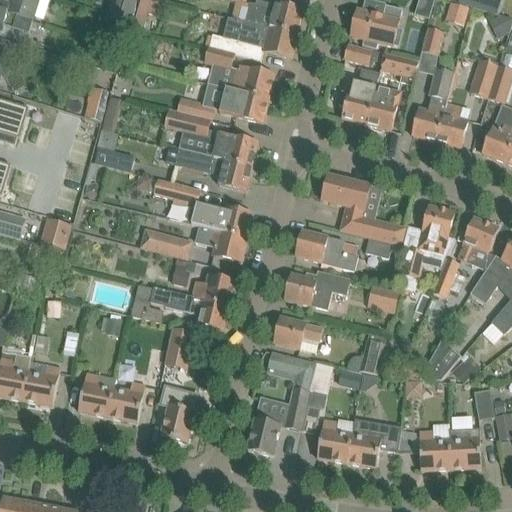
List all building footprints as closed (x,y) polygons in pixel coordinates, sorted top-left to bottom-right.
[(0,12),(33,23),(35,23),(42,0),(13,0),(12,5),(0,1),(0,12)] [(117,0),(112,18),(131,24),(138,0),(117,0)] [(142,0),(133,30),(144,33),(149,14),(164,19),(168,5),(155,1),(151,0),(151,2),(145,0),(142,0)] [(458,0),(492,11),(493,10),(499,13),(503,0),(458,0)] [(252,6),(247,24),(298,38),(302,25),(305,13),(277,6),(276,7),(258,2),(257,7),(252,6)] [(446,23),(464,29),(470,11),(452,5),(446,23)] [(352,39),(376,45),(395,50),(396,48),(400,49),(404,32),(399,31),(404,12),(387,8),(384,19),(358,13),(352,39)] [(33,23),(0,12),(0,35),(3,37),(6,27),(30,34),(33,23)] [(494,21),(503,38),(511,34),(511,31),(511,20),(502,17),(494,21)] [(210,49),(209,52),(236,58),(254,63),(257,49),(265,51),(264,55),(293,62),(298,38),(247,24),(233,21),(228,41),(213,37),(213,39),(209,38),(206,48),(210,49)] [(424,55),(438,58),(444,35),(429,31),(424,55)] [(100,68),(111,71),(118,52),(106,48),(100,68)] [(347,63),(370,69),(374,54),(351,48),(347,63)] [(209,87),(211,88),(226,92),(227,92),(232,94),(232,93),(270,102),(276,78),(242,69),(241,73),(233,71),(236,58),(209,52),(205,67),(213,69),(209,87)] [(387,57),(383,73),(404,78),(402,85),(415,88),(420,65),(387,57)] [(134,67),(124,64),(120,76),(130,80),(134,67)] [(472,96),(488,101),(498,69),(482,64),(472,96)] [(511,73),(498,69),(488,101),(504,106),(511,80),(511,73)] [(413,139),(438,145),(448,107),(455,75),(437,71),(430,99),(433,100),(432,103),(431,103),(429,113),(420,111),(413,139)] [(343,122),(368,128),(378,89),(362,85),(361,86),(353,84),(343,122)] [(378,89),(368,128),(392,134),(399,106),(402,95),(392,92),(378,89)] [(85,119),(103,124),(111,95),(91,90),(87,104),(89,105),(85,119)] [(232,94),(227,92),(221,116),(264,127),(270,102),(232,93),(232,94)] [(111,99),(100,147),(114,151),(125,102),(111,99)] [(0,185),(1,181),(8,183),(13,168),(0,163),(0,134),(21,141),(25,126),(19,124),(24,109),(0,101),(0,185)] [(193,103),(189,119),(210,124),(213,125),(217,109),(193,103)] [(448,107),(438,145),(462,151),(469,123),(460,120),(462,110),(448,107)] [(483,157),(507,166),(511,152),(511,113),(508,120),(499,117),(494,129),(483,157)] [(185,133),(180,152),(203,157),(215,161),(253,170),(259,146),(208,133),(210,124),(189,119),(170,114),(167,129),(185,133)] [(8,137),(6,145),(16,148),(18,140),(8,137)] [(101,151),(97,166),(132,175),(136,160),(101,151)] [(203,157),(180,152),(176,168),(222,179),(220,188),(247,195),(253,170),(215,161),(203,157)] [(64,179),(85,185),(92,160),(71,154),(64,179)] [(323,204),(348,210),(342,233),(403,249),(407,231),(364,220),(372,189),(330,178),(323,204)] [(183,225),(201,230),(209,232),(248,241),(254,217),(226,210),(225,213),(199,207),(202,195),(159,183),(155,198),(176,203),(174,207),(186,211),(183,225)] [(86,196),(93,202),(101,200),(103,191),(97,185),(89,187),(86,196)] [(430,209),(419,255),(418,256),(408,254),(402,278),(421,283),(424,268),(441,272),(448,261),(448,258),(451,259),(456,242),(450,240),(456,216),(430,209)] [(0,236),(22,243),(28,221),(0,213),(0,236)] [(72,227),(48,220),(40,245),(65,252),(72,227)] [(467,240),(459,261),(472,266),(487,273),(497,259),(497,258),(490,255),(492,250),(499,231),(475,221),(467,240)] [(209,232),(201,230),(197,245),(205,248),(216,250),(214,259),(242,266),(248,241),(209,232)] [(146,233),(141,250),(177,260),(181,242),(146,233)] [(297,259),(316,264),(354,273),(357,260),(356,259),(358,249),(344,246),(345,244),(303,233),(297,259)] [(366,256),(390,262),(391,255),(401,257),(402,250),(393,247),(392,248),(370,242),(366,256)] [(487,273),(470,297),(486,308),(500,289),(511,287),(511,248),(502,262),(497,259),(487,273)] [(45,265),(57,268),(61,255),(49,251),(45,265)] [(434,296),(447,301),(451,292),(461,295),(467,280),(457,276),(461,267),(447,262),(434,296)] [(173,286),(188,290),(192,274),(188,273),(188,269),(178,267),(173,286)] [(308,277),(307,280),(292,277),(286,303),(328,313),(333,294),(348,299),(352,283),(320,275),(319,279),(308,277)] [(37,298),(41,280),(25,277),(21,295),(37,298)] [(196,284),(192,300),(231,309),(237,285),(209,278),(207,287),(196,284)] [(46,296),(56,298),(59,285),(49,283),(46,296)] [(231,309),(192,300),(140,287),(132,318),(162,326),(165,313),(151,310),(152,305),(166,309),(199,318),(197,327),(225,334),(231,309)] [(373,289),(368,310),(396,316),(401,296),(373,289)] [(14,300),(7,324),(13,326),(17,327),(23,303),(14,300)] [(511,302),(492,326),(504,338),(511,329),(511,302)] [(61,321),(62,304),(50,304),(49,320),(61,321)] [(102,332),(108,333),(107,337),(121,339),(123,323),(121,323),(121,319),(112,317),(112,321),(104,320),(102,332)] [(291,349),(317,355),(321,344),(324,331),(282,320),(275,346),(291,350),(291,349)] [(13,326),(7,324),(0,322),(0,347),(9,349),(13,326)] [(173,332),(166,367),(189,372),(197,337),(173,332)] [(64,357),(76,359),(80,336),(69,334),(64,357)] [(349,367),(349,372),(380,379),(387,345),(369,341),(365,358),(361,358),(357,358),(353,359),(350,362),(349,367)] [(421,382),(442,383),(463,359),(442,343),(421,382)] [(159,381),(164,354),(154,352),(149,379),(159,381)] [(0,373),(0,399),(25,404),(30,376),(31,365),(32,359),(16,356),(4,354),(2,360),(0,373)] [(294,391),(312,394),(318,367),(280,357),(276,373),(297,378),(294,391)] [(453,374),(464,386),(482,370),(470,358),(453,374)] [(403,377),(419,383),(425,368),(409,362),(403,377)] [(30,376),(25,404),(55,410),(61,372),(48,369),(31,365),(30,376)] [(386,365),(384,377),(398,380),(400,368),(386,365)] [(318,367),(312,394),(328,397),(334,370),(318,367)] [(342,372),(339,387),(359,391),(363,377),(342,372)] [(80,415),(109,421),(115,393),(117,383),(101,380),(87,378),(80,415)] [(115,393),(109,421),(139,427),(146,389),(133,387),(131,396),(115,393)] [(165,390),(159,410),(169,412),(162,440),(188,446),(200,399),(165,390)] [(294,391),(286,431),(303,434),(309,409),(312,394),(294,391)] [(491,393),(475,395),(480,423),(496,420),(495,417),(493,404),(491,393)] [(494,404),(497,418),(505,417),(502,402),(494,404)] [(309,409),(303,434),(317,437),(322,412),(309,409)] [(284,419),(278,418),(259,413),(248,453),(274,459),(284,419)] [(511,415),(497,418),(501,444),(511,441),(511,415)] [(318,462),(348,467),(353,437),(356,425),(340,422),(339,425),(325,423),(322,442),(318,462)] [(356,425),(353,437),(348,467),(378,472),(381,454),(399,456),(400,456),(402,433),(402,430),(356,423),(356,425)] [(480,432),(450,433),(451,442),(452,473),(482,471),(480,432)] [(417,436),(402,433),(400,456),(413,455),(417,436)] [(450,433),(420,435),(421,455),(422,474),(452,473),(451,442),(450,433)] [(51,511),(52,510),(4,501),(1,511),(51,511)]
